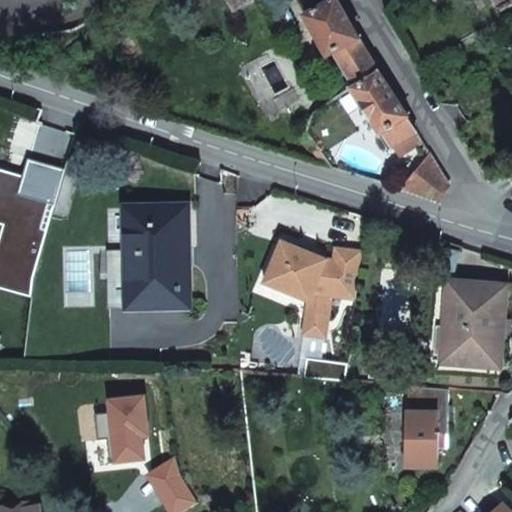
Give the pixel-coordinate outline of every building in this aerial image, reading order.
[(299,0),(307,14),(282,29),(284,39),(302,70),(337,51),(357,85),(379,70),(337,0),(299,0)] [(63,61),(76,54),(55,32),(38,34),(63,61)] [(47,69),(63,61),(38,34),(18,37),(47,69)] [(357,85),(352,88),(381,134),(384,131),(394,147),(418,132),(379,70),(357,85)] [(437,201),(450,183),(432,154),(403,191),(437,201)] [(108,251),(109,306),(129,306),(189,305),(186,206),(126,207),(127,250),(108,251)] [(356,299),(362,251),(336,248),(334,260),(328,259),(281,240),(263,283),(308,301),(306,318),(327,321),(331,296),(356,299)] [(450,281),(447,324),(455,325),(452,362),(501,366),(503,335),(504,321),(507,286),(450,281)] [(327,321),(306,318),(304,334),(325,337),(327,321)] [(511,322),(504,321),(503,335),(510,335),(511,322)] [(455,325),(447,324),(444,362),(452,362),(455,325)] [(449,389),(411,385),(410,411),(410,467),(440,467),(440,444),(449,444),(449,389)] [(142,495),(152,511),(181,511),(198,502),(178,473),(167,480),(148,453),(126,466),(145,494),(142,495)] [(203,499),(183,470),(178,473),(198,502),(203,499)] [(39,511),(38,502),(0,510),(0,511),(39,511)]
